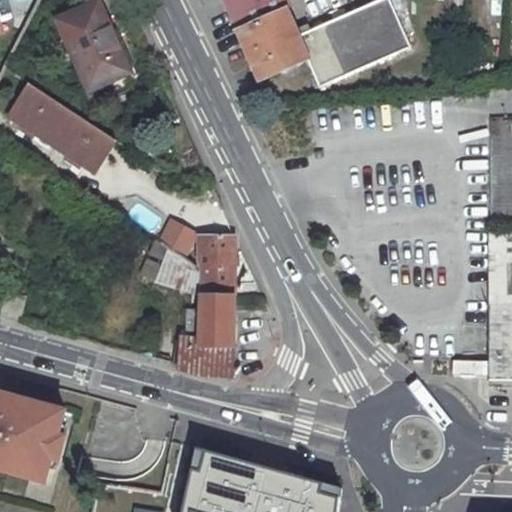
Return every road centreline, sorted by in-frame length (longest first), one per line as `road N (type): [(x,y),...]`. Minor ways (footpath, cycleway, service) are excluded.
road 1 (tertiary): [(158,0),(285,255)]
road 2 (secondary): [(0,341),(240,407)]
road 3 (unknown): [(451,117),(447,338)]
road 4 (unknown): [(250,183),(451,117)]
road 5 (tertiary): [(285,255),(393,401)]
road 6 (tertiary): [(285,255),(288,363),(240,407)]
road 7 (secondary): [(240,407),(370,438)]
